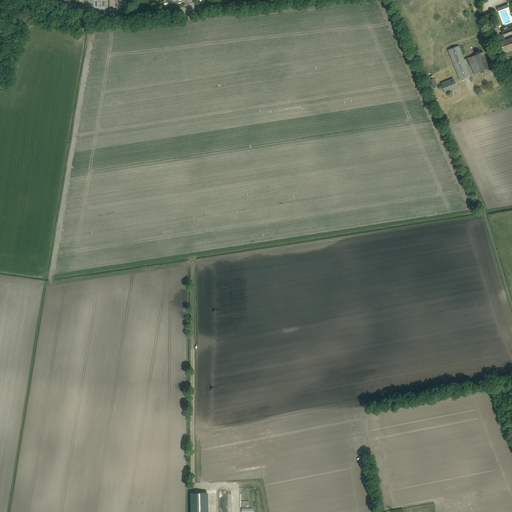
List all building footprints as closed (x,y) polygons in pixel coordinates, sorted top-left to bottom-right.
[(505,19),(511,16),(511,13),(511,11),(511,10),(511,6),(511,7),(510,2),(501,4),(505,19)] [(511,24),(501,29),(503,35),(511,31),(511,24)] [(511,37),(500,42),(503,52),(511,48),(511,37)] [(459,80),(470,75),(459,46),(448,50),(459,80)] [(480,72),(474,56),(468,58),(474,74),(480,72)] [(443,88),(445,93),(449,91),(449,90),(451,89),(452,90),(457,88),(455,84),(453,78),(446,82),(441,84),(443,88)] [(206,511),(206,493),(190,493),(190,511),(206,511)]
